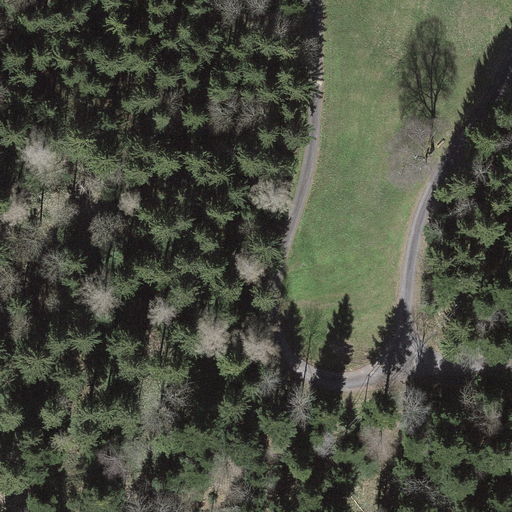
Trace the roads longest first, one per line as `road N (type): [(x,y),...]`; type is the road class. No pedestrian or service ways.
road 1 (track): [(314,0),(309,161),(280,263),(273,326),(286,358),(309,375),(359,379),(410,367)]
road 2 (track): [(410,367),(405,307),(416,225),(459,144),(503,85),(511,51)]
